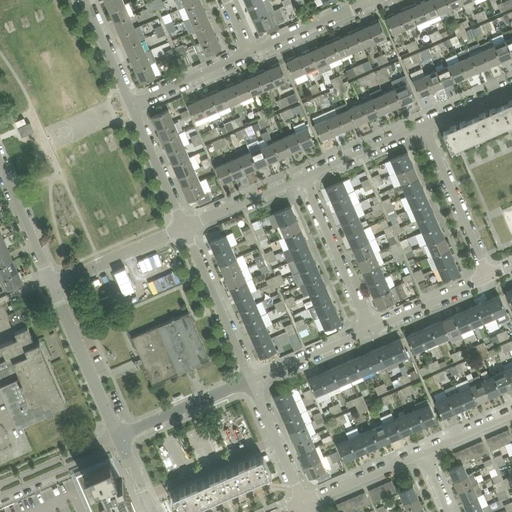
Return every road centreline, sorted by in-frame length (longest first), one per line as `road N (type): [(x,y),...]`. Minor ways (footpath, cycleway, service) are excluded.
road 1 (residential): [(487,276),(421,122)]
road 2 (residential): [(369,327),(303,174)]
road 3 (residential): [(249,379),(183,226)]
road 4 (residential): [(117,436),(52,284)]
road 5 (residential): [(117,436),(249,379)]
road 6 (residential): [(52,284),(183,226)]
road 7 (residential): [(302,504),(249,379)]
road 8 (residential): [(183,226),(130,103)]
road 9 (residential): [(130,103),(239,57),(249,45)]
road 10 (residential): [(0,497),(105,450),(117,436)]
road 11 (residential): [(183,226),(303,174)]
road 12 (residential): [(249,379),(369,327)]
road 13 (residential): [(302,504),(421,452)]
road 14 (residential): [(52,284),(0,165)]
road 15 (residential): [(303,174),(421,122)]
road 16 (residential): [(369,327),(487,276)]
road 17 (residential): [(249,45),(274,44),(367,2)]
road 18 (residential): [(117,436),(98,436),(0,480)]
